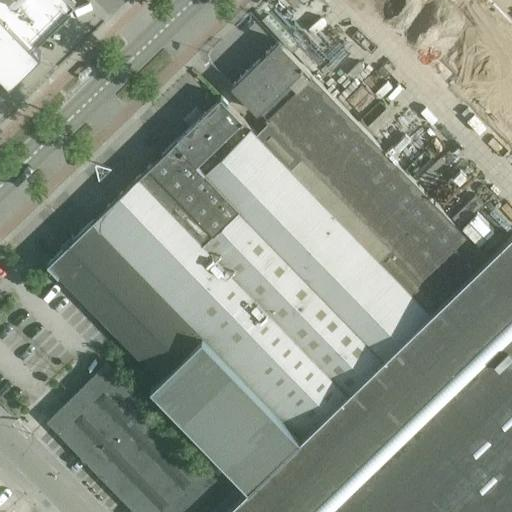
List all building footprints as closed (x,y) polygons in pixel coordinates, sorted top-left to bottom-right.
[(0,0),(0,76),(3,73),(11,82),(12,80),(10,78),(37,51),(40,54),(41,52),(33,44),(76,2),(73,0),(0,0)] [(256,132),(430,312),(487,257),(448,216),(279,40),(232,86),(267,122),(256,132)] [(430,312),(256,132),(221,96),(204,113),(202,111),(190,122),(192,124),(175,141),(139,176),(347,392),(430,312)] [(426,180),(437,169),(410,139),(398,150),(426,180)] [(347,392),(139,176),(138,176),(121,193),(119,191),(107,202),(109,204),(48,263),(159,378),(152,385),(249,486),(347,392)] [(511,511),(511,232),(487,257),(430,312),(347,392),(249,486),(222,511),(511,511)] [(106,362),(67,401),(48,420),(136,511),(186,511),(220,480),(106,362)]
